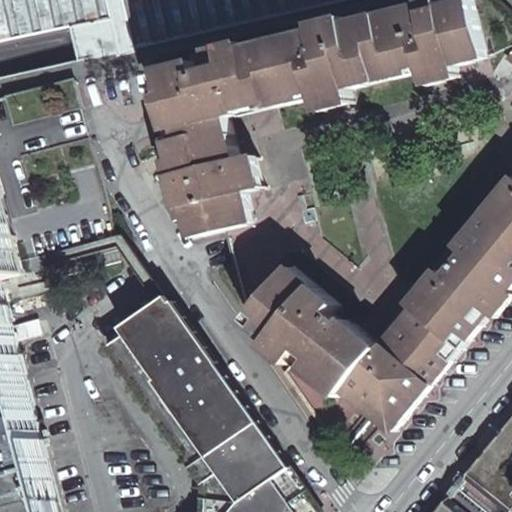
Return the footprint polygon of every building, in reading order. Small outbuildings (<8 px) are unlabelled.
[(232,230),(237,255),(309,238),(316,229),(316,225),(315,220),(322,218),(320,205),(353,197),(363,186),(358,181),(342,185),(327,121),(465,86),(460,66),(490,58),(477,0),(474,0),(458,4),(457,0),(427,0),(426,0),(427,5),(353,24),(351,19),(322,26),(323,32),(250,50),(248,45),(199,57),(199,62),(169,70),(184,127),(179,129),(183,143),(180,144),(192,191),(187,192),(194,220),(200,219),(204,237),(232,230)] [(0,98),(0,281),(5,280),(35,273),(123,249),(82,79),(0,98)] [(237,255),(256,316),(346,394),(352,389),(401,430),(511,296),(511,102),(436,193),(393,157),(375,180),(371,176),(363,186),(353,197),(320,205),(322,218),(315,220),(316,225),(316,229),(309,238),(237,255)] [(64,511),(5,280),(0,281),(0,484),(2,494),(6,511),(64,511)] [(321,511),(175,301),(112,345),(207,481),(204,511),(321,511)] [(511,511),(511,425),(468,478),(509,511),(511,511)] [(509,511),(468,478),(453,497),(471,511),(509,511)] [(471,511),(453,497),(439,511),(471,511)]
